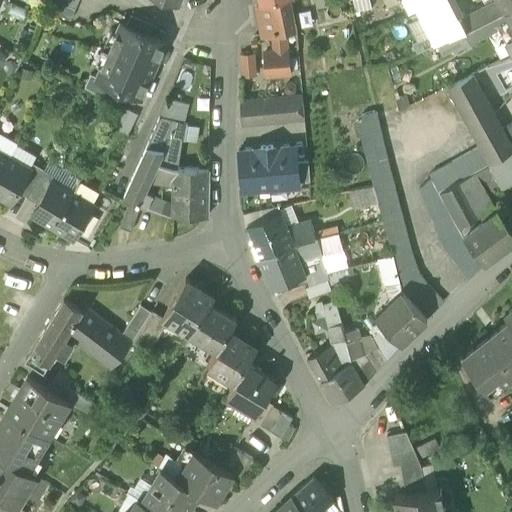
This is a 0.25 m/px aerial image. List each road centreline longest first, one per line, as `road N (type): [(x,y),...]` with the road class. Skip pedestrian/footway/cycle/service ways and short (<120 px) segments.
road 1 (residential): [(329,435),(511,256)]
road 2 (residential): [(227,28),(227,247)]
road 3 (residential): [(227,247),(329,435)]
road 4 (residential): [(227,28),(185,35),(116,184)]
road 5 (residential): [(227,247),(61,267)]
road 6 (residential): [(61,267),(0,374)]
